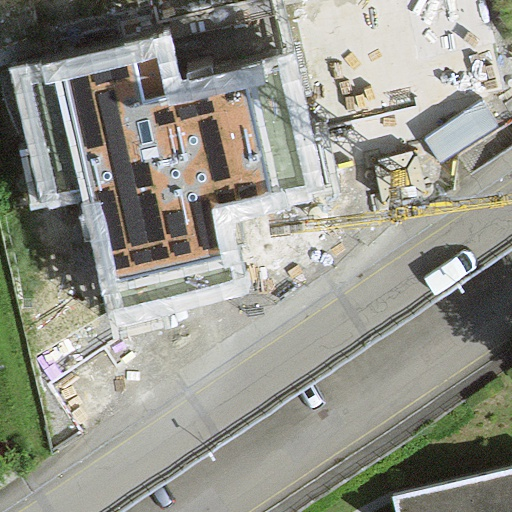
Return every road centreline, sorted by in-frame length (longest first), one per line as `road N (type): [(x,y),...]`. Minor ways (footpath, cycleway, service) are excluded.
road 1 (residential): [(64,511),(511,209)]
road 2 (residential): [(199,511),(511,303)]
